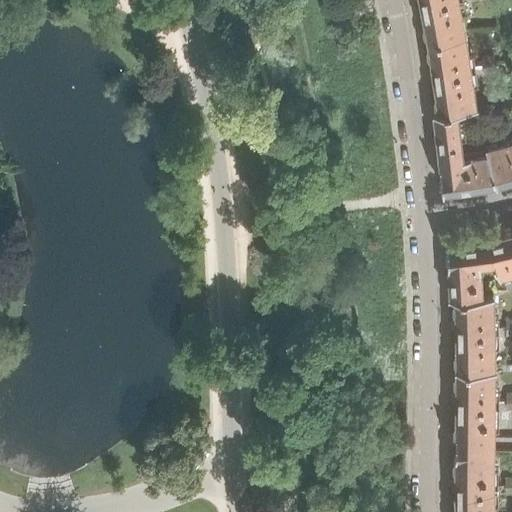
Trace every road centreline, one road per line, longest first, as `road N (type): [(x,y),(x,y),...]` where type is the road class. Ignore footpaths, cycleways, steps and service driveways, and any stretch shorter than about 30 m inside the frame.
road 1 (residential): [(428,511),(420,205)]
road 2 (residential): [(391,0),(420,205)]
